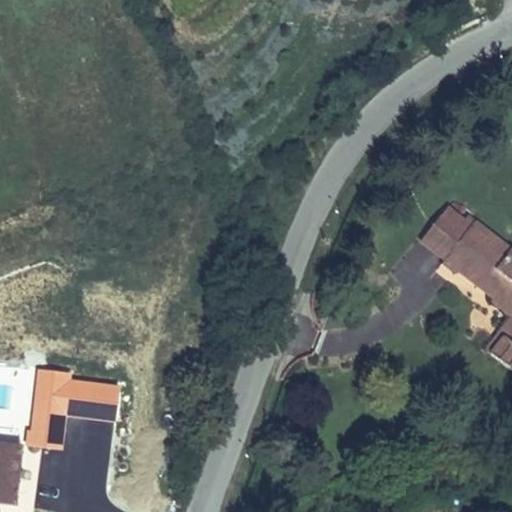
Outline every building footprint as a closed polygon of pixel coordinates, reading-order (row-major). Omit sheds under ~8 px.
[(454,256),(489,282),(493,276),(506,285),(511,276),(511,246),(465,211),(460,218),(435,199),(415,226),(441,246),(436,253),(449,262),(454,256)] [(511,308),(511,289),(506,285),(493,276),(489,282),(484,289),(511,310),(511,308)] [(511,308),(511,310),(482,348),(499,360),(511,342),(511,308)] [(27,426),(26,439),(63,445),(68,414),(40,409),(38,421),(31,420),(30,426),(27,426)] [(24,443),(0,440),(0,502),(15,504),(24,443)]
